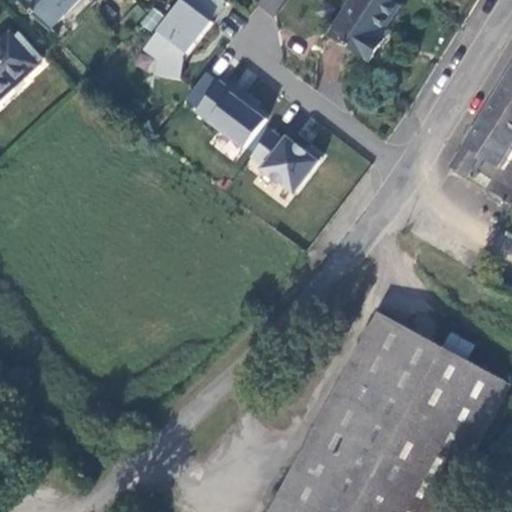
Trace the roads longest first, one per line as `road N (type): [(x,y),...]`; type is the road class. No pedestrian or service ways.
road 1 (residential): [(401,171),(358,234),(85,511)]
road 2 (residential): [(401,171),(249,49)]
road 3 (residential): [(511,13),(401,171)]
road 4 (unknown): [(511,241),(401,171)]
